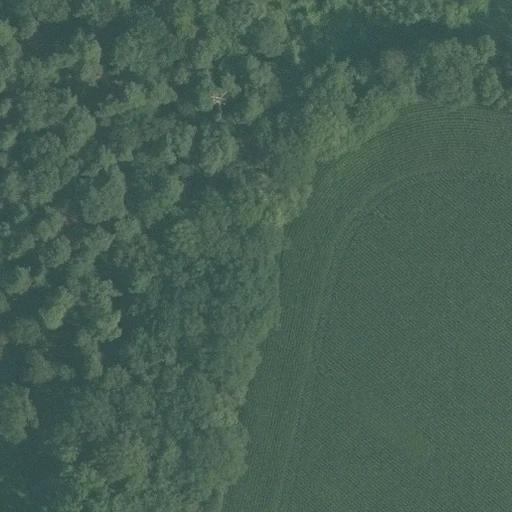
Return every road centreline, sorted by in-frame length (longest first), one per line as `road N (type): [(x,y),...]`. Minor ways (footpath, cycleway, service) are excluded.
road 1 (track): [(105,511),(186,0)]
road 2 (track): [(146,254),(278,117),(335,75),(433,41),(476,41)]
road 3 (track): [(0,369),(62,511)]
